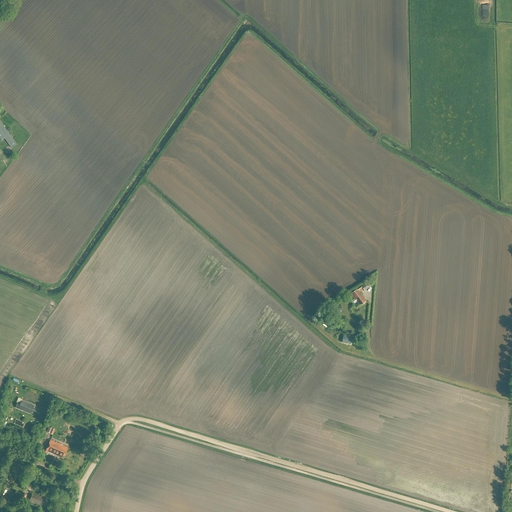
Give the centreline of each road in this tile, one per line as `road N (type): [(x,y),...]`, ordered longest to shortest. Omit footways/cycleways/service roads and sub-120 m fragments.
road 1 (track): [(75,511),(83,477),(125,419),(447,511)]
road 2 (track): [(511,398),(375,358),(371,303)]
